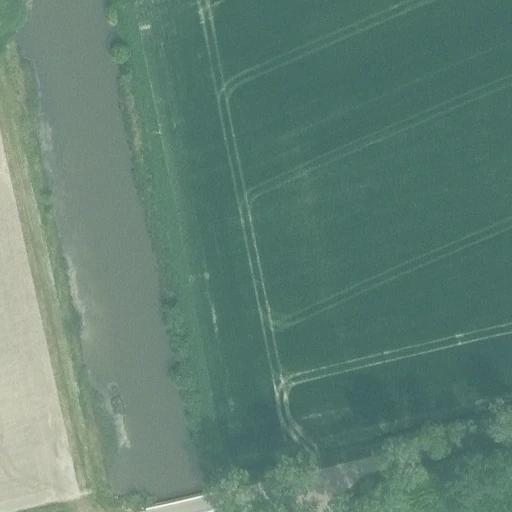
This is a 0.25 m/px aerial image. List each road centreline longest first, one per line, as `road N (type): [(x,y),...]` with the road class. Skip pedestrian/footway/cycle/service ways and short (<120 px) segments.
road 1 (unclassified): [(311,478),(511,430)]
road 2 (unclassified): [(164,511),(311,478)]
